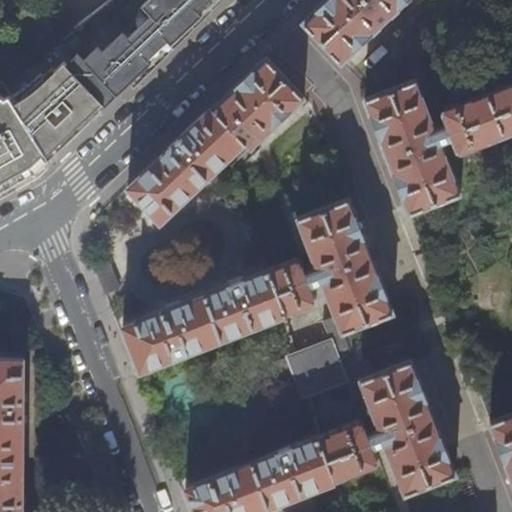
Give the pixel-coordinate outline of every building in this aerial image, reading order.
[(109,0),(64,37),(80,53),(120,92),(148,66),(193,23),(218,0),(109,0)] [(325,0),(320,5),(303,21),(342,63),(408,0),(325,0)] [(120,92),(80,53),(68,64),(64,61),(56,69),(53,65),(43,74),(41,72),(10,96),(52,155),(72,137),(103,108),(120,92)] [(146,206),(160,222),(244,143),(250,151),(307,97),(267,55),(233,87),(181,136),(169,148),(127,187),(133,193),(127,197),(140,211),(146,206)] [(511,83),(449,107),(447,113),(451,124),(440,129),(420,78),(367,96),(412,213),(465,193),(445,142),(457,138),(461,150),(467,153),(511,135),(511,83)] [(0,190),(8,186),(36,170),(52,155),(10,96),(9,94),(5,97),(2,94),(0,96),(0,190)] [(193,507),(194,511),(248,511),(315,486),(318,493),(331,487),(336,500),(341,499),(334,479),(375,463),(378,458),(373,446),(384,442),(405,493),(458,473),(413,358),(375,372),(370,360),(357,357),(353,347),(361,337),(356,325),(395,309),(350,196),(295,216),(316,268),(305,272),(300,259),(295,257),(268,268),(263,253),(254,257),(255,264),(238,270),(241,279),(122,325),(129,345),(140,371),(311,303),(315,297),(310,286),(321,281),(340,329),(320,337),(322,342),(295,352),(287,355),(288,357),(268,364),(283,403),(302,396),(303,397),(311,394),(338,383),(340,387),(359,379),(379,428),(368,433),(363,420),(357,418),(321,432),(184,484),(193,507)] [(112,284),(103,287),(106,294),(121,288),(111,264),(105,266),(112,284)] [(101,282),(103,287),(112,284),(105,266),(96,269),(101,282)] [(0,511),(24,511),(25,502),(28,502),(28,493),(25,493),(25,422),(28,422),(28,414),(25,414),(25,402),(28,402),(28,392),(25,392),(25,356),(24,356),(24,348),(0,348),(0,511)] [(511,411),(492,420),(511,471),(511,411)]
